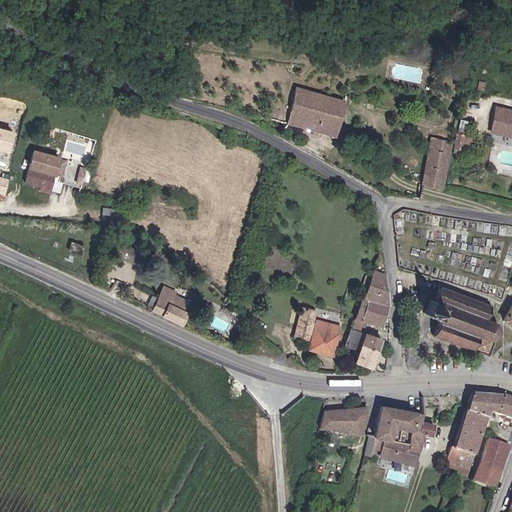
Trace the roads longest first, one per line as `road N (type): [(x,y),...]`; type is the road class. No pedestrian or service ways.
road 1 (unclassified): [(385,204),(278,140),(158,95),(0,18)]
road 2 (primary): [(0,251),(274,377)]
road 3 (residential): [(401,384),(385,204)]
road 4 (unclassified): [(280,511),(274,377)]
road 5 (primary): [(274,377),(401,384)]
road 6 (unclassified): [(511,217),(385,204)]
